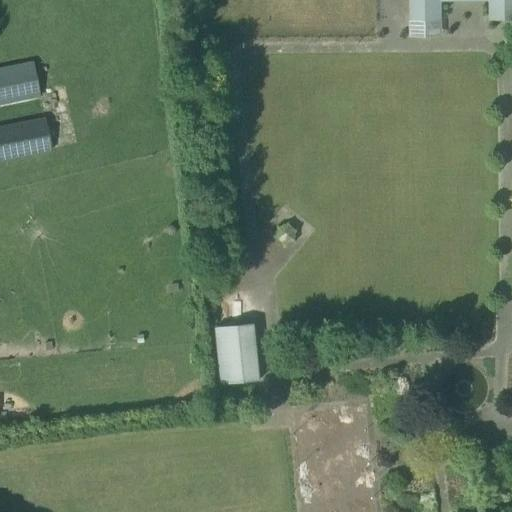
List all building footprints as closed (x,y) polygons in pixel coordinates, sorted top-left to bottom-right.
[(511,18),(511,0),(408,0),(409,20),(441,20),(441,1),(488,1),(489,19),(511,18)] [(0,105),(40,97),(32,60),(0,66),(0,105)] [(0,161),(52,151),(45,116),(0,125),(0,161)] [(219,384),(259,380),(253,322),(213,326),(219,384)] [(511,450),(490,450),(489,479),(510,480),(511,450)]
